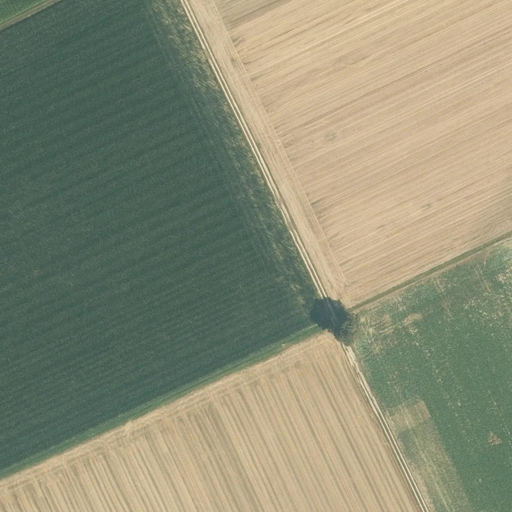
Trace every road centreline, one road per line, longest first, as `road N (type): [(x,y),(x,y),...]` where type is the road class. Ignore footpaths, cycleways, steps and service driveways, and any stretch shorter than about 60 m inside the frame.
road 1 (track): [(334,320),(0,477)]
road 2 (track): [(334,320),(182,0)]
road 3 (track): [(334,320),(425,511)]
road 4 (track): [(511,236),(334,320)]
